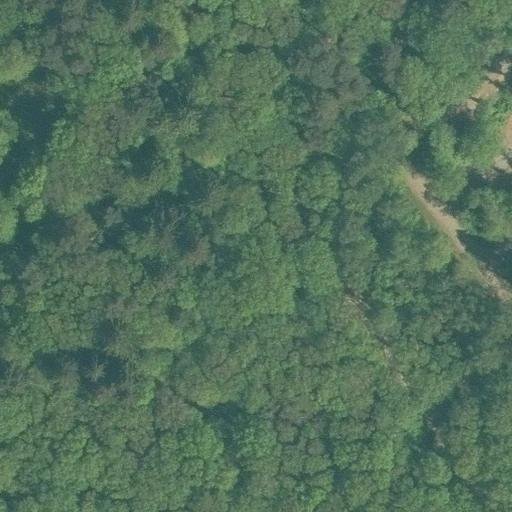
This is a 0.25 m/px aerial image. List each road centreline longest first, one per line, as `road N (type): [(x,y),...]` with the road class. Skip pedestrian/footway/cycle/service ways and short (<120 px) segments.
road 1 (track): [(363,309),(195,30)]
road 2 (unclassified): [(493,511),(363,309)]
